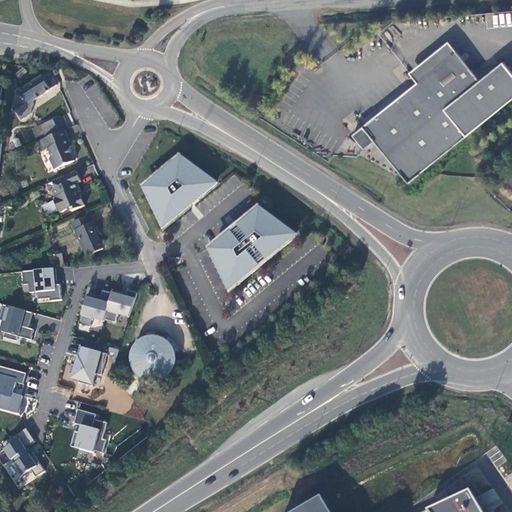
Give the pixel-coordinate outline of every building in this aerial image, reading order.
[(450,41),(411,72),(419,82),(458,51),(450,41)] [(511,69),(505,61),(482,80),(458,51),(419,82),(365,126),(366,128),(360,134),(358,136),(356,133),(355,134),(367,149),(376,141),(402,173),(410,183),(511,100),(511,69)] [(57,85),(49,72),(18,93),(19,94),(16,96),(15,109),(21,120),(31,114),(35,100),(57,85)] [(57,119),(46,124),(52,136),(63,131),(57,119)] [(47,139),(52,136),(46,124),(41,126),(47,139)] [(70,147),(73,146),(65,130),(64,131),(63,131),(52,136),(47,139),(40,142),(45,151),(49,149),(52,155),(51,159),(56,170),(76,161),(70,147)] [(177,160),(149,184),(151,186),(145,191),(163,226),(168,222),(170,224),(189,208),(187,206),(192,202),(194,205),(213,189),(211,186),(217,182),(185,158),(179,163),(177,160)] [(77,184),(81,182),(76,172),(52,183),(56,189),(52,191),(55,199),(54,199),(61,214),(71,209),(72,212),(85,206),(79,192),(81,192),(77,184)] [(235,284),(237,286),(261,266),(259,264),(266,258),(268,260),(292,240),(291,238),(296,233),(264,210),(259,214),(257,212),(240,226),(242,229),(235,235),(232,232),(216,246),(218,248),(212,253),(229,289),(235,284)] [(104,249),(97,232),(99,231),(96,221),(92,223),(89,216),(73,223),(87,256),(104,249)] [(65,267),(63,254),(55,255),(57,268),(65,267)] [(55,269),(22,273),(24,287),(29,286),(30,294),(38,293),(39,301),(50,300),(51,302),(62,300),(60,285),(57,285),(55,269)] [(105,319),(112,293),(103,290),(101,298),(98,298),(99,296),(91,293),(91,295),(88,294),(80,324),(91,327),(93,319),(104,321),(105,319)] [(126,293),(113,290),(112,293),(105,319),(116,322),(119,314),(130,317),(138,292),(127,290),(126,293)] [(33,313),(4,305),(0,319),(5,320),(2,332),(5,333),(4,338),(18,341),(19,336),(32,340),(35,330),(30,328),(33,313)] [(143,340),(139,343),(136,348),(134,353),(133,358),(133,364),(135,369),(139,373),(143,376),(144,376),(148,378),(154,379),(159,378),(164,376),(164,377),(168,373),(172,369),(174,364),(175,359),(174,353),(172,348),(169,344),(164,340),(159,338),(154,337),(148,338),(143,340)] [(108,354),(81,347),(78,356),(79,357),(77,366),(73,365),(70,374),(74,375),(74,378),(79,380),(79,383),(94,386),(97,374),(102,375),(108,354)] [(0,408),(18,413),(28,373),(0,365),(0,408)] [(74,426),(71,447),(103,453),(106,439),(103,439),(106,421),(94,419),(95,413),(76,409),(73,426),(74,426)] [(0,443),(0,460),(18,489),(46,472),(29,445),(35,442),(26,428),(0,443)] [(328,511),(319,495),(289,511),(481,511),(467,488),(418,511),(328,511)]
